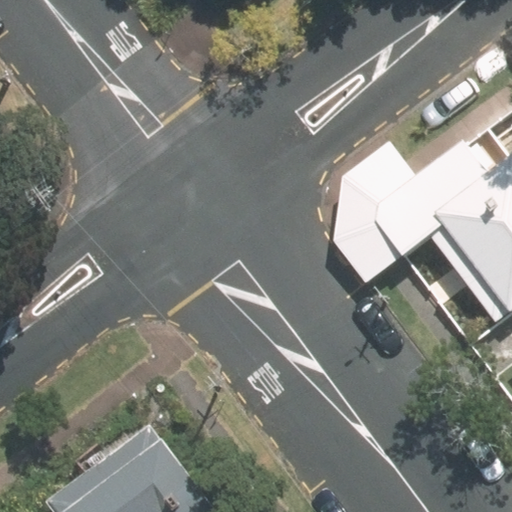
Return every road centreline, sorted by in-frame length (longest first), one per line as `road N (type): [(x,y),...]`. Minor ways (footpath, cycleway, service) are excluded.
road 1 (residential): [(213,220),(431,511)]
road 2 (tertiary): [(470,0),(412,79),(213,220)]
road 3 (tertiary): [(175,165),(384,18),(440,0)]
road 4 (tertiary): [(213,220),(44,343),(0,365)]
road 5 (tertiary): [(0,298),(175,165)]
road 6 (residential): [(48,0),(175,165)]
